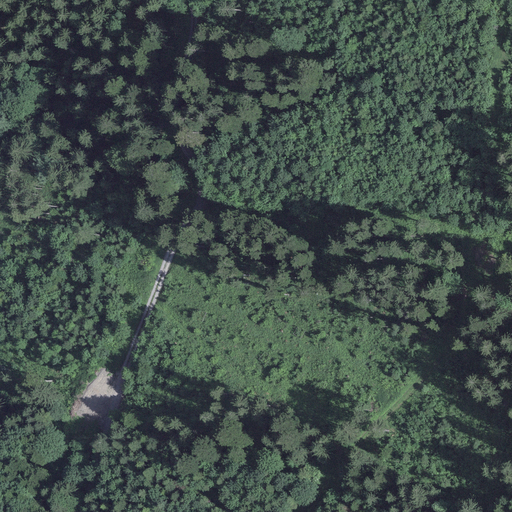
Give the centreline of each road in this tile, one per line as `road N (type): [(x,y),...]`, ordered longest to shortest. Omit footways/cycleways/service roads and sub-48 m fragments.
road 1 (track): [(193,0),(175,126),(201,198),(123,376),(83,511)]
road 2 (track): [(301,511),(452,346),(511,262)]
